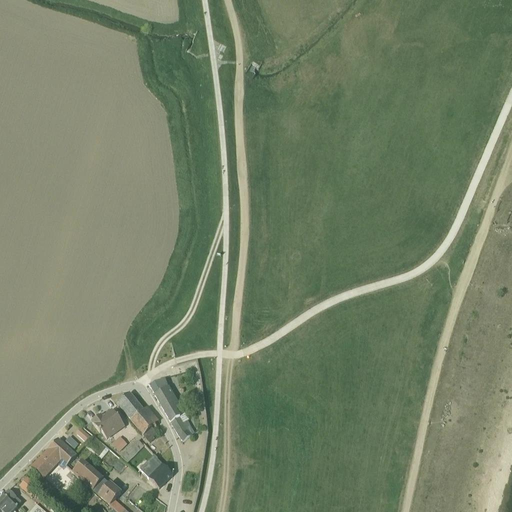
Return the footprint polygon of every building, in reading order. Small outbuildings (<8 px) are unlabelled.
[(179,443),(186,437),(176,416),(175,416),(174,416),(179,413),(167,393),(164,386),(164,385),(149,391),(179,443)] [(128,400),(116,409),(142,441),(149,449),(153,445),(153,443),(157,439),(151,433),(154,432),(155,433),(156,432),(128,399),(141,415),(128,400)] [(101,421),(90,428),(93,431),(99,439),(101,438),(106,446),(124,433),(117,423),(116,423),(111,416),(102,422),(101,421)] [(80,434),(75,439),(86,449),(90,443),(80,434)] [(190,441),(186,437),(179,443),(183,448),(190,441)] [(201,440),(196,438),(187,454),(192,456),(201,440)] [(201,439),(191,460),(196,463),(206,441),(201,439)] [(108,456),(93,443),(86,452),(101,465),(108,456)] [(126,450),(119,443),(111,450),(118,458),(126,450)] [(57,446),(45,458),(63,475),(66,473),(76,462),(57,446)] [(127,469),(143,453),(137,447),(120,463),(127,469)] [(32,472),(43,485),(57,470),(45,458),(32,472)] [(152,459),(146,465),(150,471),(148,474),(153,479),(148,484),(158,495),(172,482),(152,459)] [(103,484),(82,467),(72,478),(92,497),(103,484)] [(49,482),(46,486),(59,496),(62,493),(49,482)] [(38,493),(27,483),(19,492),(30,503),(38,493)] [(109,489),(103,484),(92,497),(108,511),(120,511),(115,507),(112,509),(121,499),(109,489)] [(8,496),(0,504),(0,511),(18,511),(22,509),(15,503),(16,503),(8,496)]
